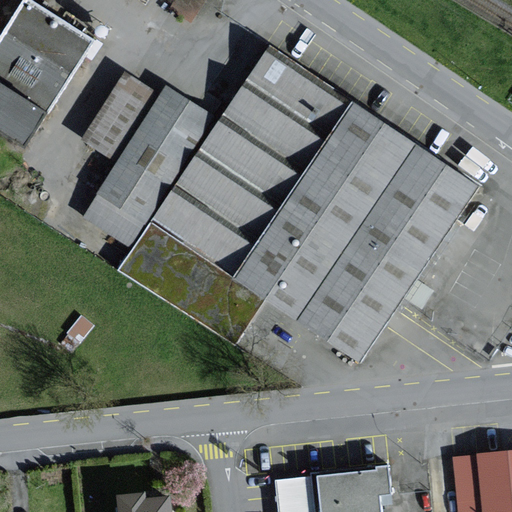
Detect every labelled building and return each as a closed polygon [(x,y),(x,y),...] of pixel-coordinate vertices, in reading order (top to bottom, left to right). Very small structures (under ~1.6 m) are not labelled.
[(102,41),(36,0),(28,0),(0,45),(0,123),(36,146),(102,41)] [(359,110),(273,52),(225,123),(169,86),(163,95),(130,72),(85,140),(121,164),(83,221),(133,255),(121,272),(252,360),(285,311),(365,365),(487,184),(365,102),(359,110)] [(511,511),(511,454),(449,462),(455,511),(511,511)] [(389,464),(274,478),(277,511),(381,511),(380,497),(393,496),(389,464)] [(155,491),(125,492),(126,511),(179,511),(179,496),(155,498),(155,491)]
